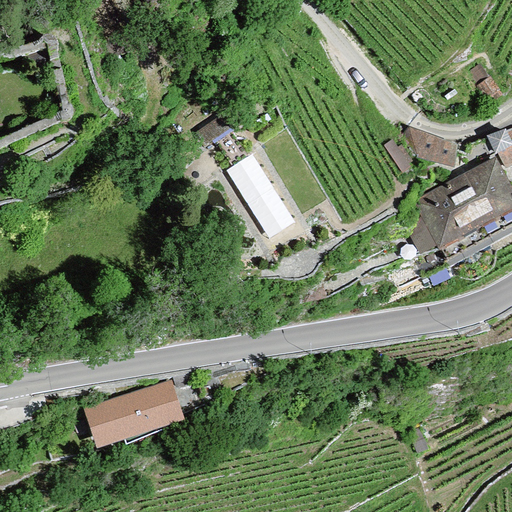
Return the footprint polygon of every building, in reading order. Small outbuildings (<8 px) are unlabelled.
[(121,27),(118,28),(109,0),(85,0),(99,29),(105,31),(109,55),(127,50),(121,27)] [(47,50),(26,56),(29,67),(41,74),(52,71),(47,50)] [(237,125),(228,112),(198,132),(207,145),(237,125)] [(511,142),(506,128),(486,135),(495,154),(497,153),(506,167),(511,164),(511,142)] [(452,167),(455,149),(410,132),(403,140),(418,157),(452,167)] [(403,172),(409,168),(391,141),(385,146),(403,172)] [(469,234),(476,246),(511,226),(511,193),(495,162),(416,204),(424,219),(419,221),(411,234),(422,253),(438,245),(441,250),(469,234)] [(198,383),(195,374),(168,379),(169,386),(178,387),(196,382),(198,383)] [(108,438),(140,427),(141,432),(151,429),(178,417),(172,396),(162,399),(160,393),(100,412),(108,438)]
